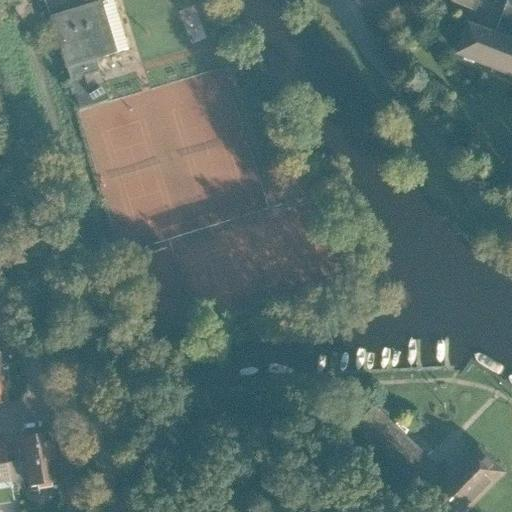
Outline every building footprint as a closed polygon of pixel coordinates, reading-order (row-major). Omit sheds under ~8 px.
[(482,0),(451,0),(451,1),(478,12),(482,0)] [(471,22),(459,52),(511,74),(511,0),(507,0),(501,16),(490,12),(488,17),(484,15),(480,26),(471,22)] [(104,1),(48,17),(64,70),(68,68),(79,108),(108,99),(102,81),(86,86),(83,76),(99,71),(95,59),(119,52),(104,1)] [(447,476),(379,408),(358,429),(440,511),(474,511),(511,476),(479,444),(447,476)] [(54,436),(24,441),(33,493),(64,486),(54,436)] [(12,443),(0,444),(0,488),(19,486),(12,443)]
